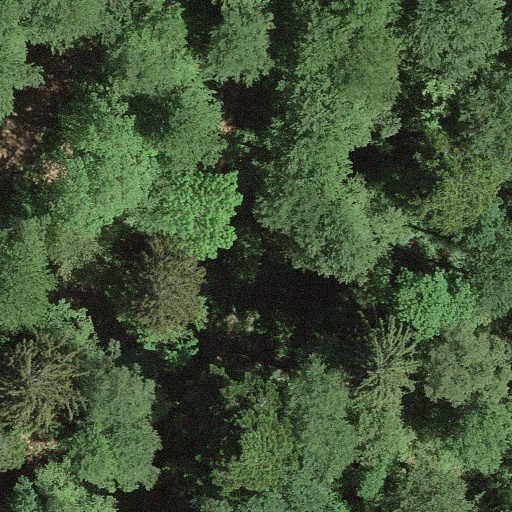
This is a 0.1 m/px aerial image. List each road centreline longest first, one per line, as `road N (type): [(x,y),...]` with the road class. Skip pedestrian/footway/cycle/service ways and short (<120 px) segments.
road 1 (track): [(109,511),(272,0)]
road 2 (track): [(0,164),(99,0)]
